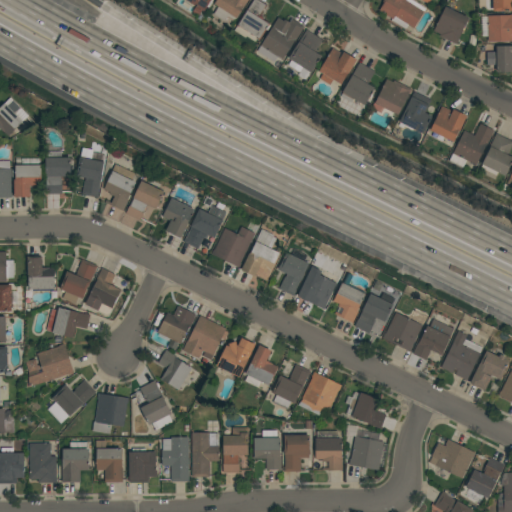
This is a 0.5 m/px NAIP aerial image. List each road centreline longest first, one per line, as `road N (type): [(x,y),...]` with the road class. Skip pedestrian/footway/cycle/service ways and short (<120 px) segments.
road 1 (motorway): [(0,38),(511,296)]
road 2 (residential): [(0,229),(64,228),(165,266),(511,436)]
road 3 (motorway): [(389,191),(188,101),(21,0)]
road 4 (motorway): [(389,191),(100,0)]
road 5 (residential): [(196,511),(396,502),(429,396)]
road 6 (residential): [(319,0),(511,107)]
road 7 (motorway): [(511,251),(389,191)]
